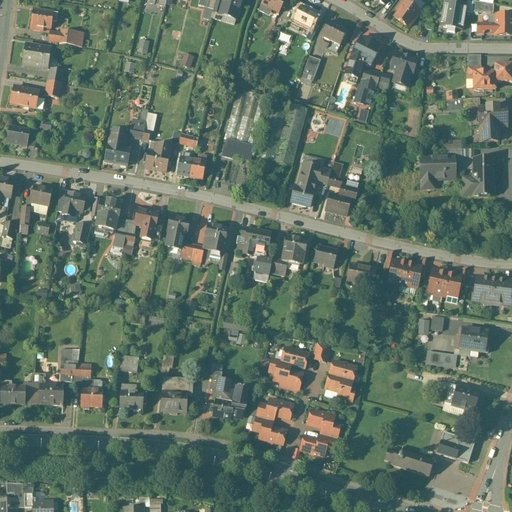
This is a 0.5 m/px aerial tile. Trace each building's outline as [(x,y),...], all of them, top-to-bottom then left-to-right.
[(199,0),(198,6),(213,11),(216,0),(199,0)] [(222,0),(216,0),(213,11),(212,13),(218,15),(222,0)] [(222,0),(218,15),(236,20),(242,0),(222,0)] [(285,0),(284,0),(263,0),(261,5),(278,14),(285,0)] [(404,0),(418,11),(422,7),(413,0),(404,0)] [(419,13),(402,1),(395,11),(398,13),(394,18),(408,28),(419,13)] [(493,5),(473,2),(472,13),(493,14),(493,5)] [(441,3),(438,33),(465,36),(468,6),(441,3)] [(317,16),(300,8),(293,22),(310,30),(317,16)] [(58,14),(33,11),(30,27),(30,30),(42,32),(43,29),(51,30),(52,23),(56,23),(58,14)] [(511,30),(511,16),(488,16),(488,25),(482,25),(482,34),(476,34),(476,35),(481,35),(481,36),(483,36),(483,35),(494,35),(494,36),(511,36),(511,30)] [(328,22),(321,37),(340,47),(347,32),(328,22)] [(280,30),(273,27),(269,39),(276,42),(280,30)] [(60,34),(49,32),(48,42),(59,43),(60,34)] [(82,35),(60,32),(60,34),(59,43),(59,45),(80,49),(82,35)] [(313,40),(308,38),(303,49),(309,51),(313,40)] [(380,48),(360,38),(351,58),(347,70),(360,74),(363,64),(371,68),(380,48)] [(147,53),(149,41),(139,39),(137,51),(147,53)] [(50,50),(25,46),(22,66),(47,70),(50,50)] [(417,61),(395,54),(390,71),(396,72),(393,82),(407,87),(410,77),(411,77),(417,61)] [(192,58),(185,55),(181,66),(188,69),(192,58)] [(480,56),(467,56),(467,69),(480,69),(480,56)] [(320,61),(309,57),(303,74),(314,78),(320,61)] [(133,73),(135,63),(126,62),(124,71),(133,73)] [(511,65),(494,66),(494,79),(494,83),(495,83),(511,83),(511,65)] [(63,72),(50,70),(47,82),(61,85),(63,72)] [(379,75),(365,71),(363,81),(371,84),(369,91),(375,93),(376,88),(379,75)] [(390,77),(380,74),(379,75),(376,88),(386,91),(390,77)] [(494,79),(473,79),(473,90),(495,90),(495,83),(494,83),(494,79)] [(363,81),(361,81),(354,103),(365,106),(369,91),(371,84),(363,81)] [(61,85),(47,82),(45,97),(58,100),(61,85)] [(38,93),(14,88),(10,105),(34,110),(38,93)] [(269,98),(237,90),(224,140),(228,141),(237,143),(255,148),(269,98)] [(479,99),(461,100),(461,108),(479,106),(479,99)] [(307,110),(271,100),(258,149),(255,148),(253,156),(256,156),(255,158),(291,167),(307,110)] [(505,107),(478,109),(479,129),(497,128),(506,128),(505,107)] [(361,109),(358,121),(366,122),(368,111),(361,109)] [(156,116),(147,114),(145,123),(142,141),(148,142),(150,132),(153,133),(156,116)] [(326,126),(333,129),(337,119),(329,117),(326,126)] [(145,123),(133,121),(129,138),(142,141),(145,123)] [(51,124),(41,122),(40,130),(50,132),(51,124)] [(30,131),(9,128),(6,145),(27,149),(30,131)] [(497,128),(480,129),(481,143),(498,142),(497,128)] [(128,135),(111,132),(108,146),(105,163),(126,167),(129,150),(125,149),(128,135)] [(198,140),(188,138),(188,137),(181,135),(179,145),(189,147),(188,152),(194,153),(198,140)] [(237,143),(228,141),(224,156),(241,161),(242,154),(235,152),(237,143)] [(150,143),(148,152),(144,169),(144,170),(153,172),(154,171),(165,174),(169,156),(171,147),(150,143)] [(255,148),(237,143),(235,152),(242,154),(253,157),(253,156),(255,148)] [(454,150),(442,151),(442,158),(458,158),(458,164),(462,164),(462,161),(461,150),(454,150)] [(189,155),(181,153),(176,176),(189,179),(193,162),(188,161),(189,155)] [(206,158),(198,156),(197,162),(193,162),(189,179),(202,181),(206,158)] [(458,164),(458,158),(442,158),(420,159),(420,181),(421,181),(421,187),(424,190),(430,190),(433,187),(433,181),(454,181),(454,174),(461,174),(462,172),(462,170),(472,170),(472,163),(473,163),(473,160),(462,161),(462,164),(458,164)] [(493,196),(493,162),(473,163),(472,163),(472,170),(472,179),(462,179),(463,197),(473,196),(473,197),(493,196)] [(321,169),(304,164),(298,189),(295,188),(291,203),(309,208),(313,193),(313,192),(315,186),(313,186),(314,183),(313,182),(315,173),(320,175),(321,169)] [(331,172),(329,177),(327,186),(339,189),(342,180),(336,179),(340,166),(333,164),(331,172)] [(331,172),(321,169),(320,175),(315,173),(313,182),(314,183),(327,186),(329,177),(331,172)] [(13,183),(0,180),(0,207),(1,208),(3,198),(10,200),(13,183)] [(51,191),(34,187),(30,204),(48,209),(51,191)] [(339,198),(330,195),(325,212),(346,218),(350,201),(354,202),(357,191),(344,188),(343,194),(340,193),(339,198)] [(68,193),(59,191),(57,212),(62,213),(67,195),(68,195),(68,193)] [(68,195),(67,195),(62,213),(62,215),(66,216),(72,218),(72,217),(71,217),(72,212),(78,213),(79,213),(79,211),(82,212),(85,200),(82,200),(82,198),(68,195)] [(100,202),(93,201),(92,214),(98,215),(100,202)] [(120,206),(101,202),(98,215),(97,218),(117,222),(120,206)] [(28,226),(30,209),(22,208),(20,225),(28,226)] [(158,214),(138,210),(137,213),(135,213),(133,222),(135,223),(135,226),(143,228),(141,239),(152,241),(154,230),(155,227),(158,214)] [(78,213),(72,212),(71,217),(72,217),(72,218),(66,216),(65,222),(73,224),(76,222),(78,213)] [(189,221),(171,217),(167,233),(168,233),(166,245),(182,248),(184,237),(186,237),(189,221)] [(117,222),(97,218),(95,228),(113,232),(114,229),(115,229),(117,222)] [(15,225),(5,223),(2,238),(11,240),(15,225)] [(49,227),(37,224),(36,232),(47,235),(49,227)] [(90,229),(75,225),(72,242),(86,245),(90,229)] [(227,229),(208,225),(205,241),(223,245),(227,229)] [(162,228),(155,227),(154,230),(152,241),(159,243),(162,228)] [(271,234),(243,229),(241,239),(245,239),(244,245),(244,246),(242,255),(257,258),(257,257),(266,259),(271,234)] [(125,234),(116,232),(112,248),(119,249),(121,241),(124,242),(125,234)] [(135,236),(125,234),(124,242),(134,244),(135,236)] [(306,241),(287,238),(282,262),(287,263),(301,266),(306,241)] [(194,247),(183,245),(180,259),(191,261),(194,247)] [(204,249),(194,247),(191,261),(201,263),(204,249)] [(324,250),(318,248),(314,263),(326,266),(326,268),(333,270),(337,253),(330,251),(324,249),(324,250)] [(225,271),(227,254),(221,253),(219,270),(225,271)] [(266,259),(257,257),(257,258),(254,271),(269,274),(271,260),(266,259)] [(282,262),(271,260),(269,274),(284,277),(287,263),(282,262)] [(403,264),(392,262),(392,265),(391,270),(388,284),(402,287),(407,264),(403,263),(403,264)] [(411,264),(407,264),(402,287),(416,290),(419,277),(420,271),(421,268),(410,266),(411,264)] [(350,265),(346,284),(362,287),(361,289),(371,291),(376,269),(367,268),(367,269),(350,265)] [(439,273),(432,272),(432,274),(431,279),(428,293),(434,294),(433,296),(441,298),(440,303),(440,304),(447,272),(440,270),(439,273)] [(454,273),(447,272),(440,304),(442,298),(450,299),(450,298),(456,299),(459,286),(460,280),(461,278),(454,276),(454,273)] [(473,278),(467,277),(465,287),(471,289),(473,278)] [(511,282),(476,278),(474,291),(473,291),(473,292),(474,293),(473,301),(472,300),(471,302),(510,306),(510,305),(509,305),(510,297),(511,297),(511,296),(510,296),(511,287),(511,282)] [(334,279),(331,292),(338,293),(341,280),(334,279)] [(247,333),(249,320),(224,316),(222,328),(230,329),(228,341),(246,343),(247,333)] [(444,320),(432,318),(430,331),(442,333),(444,320)] [(428,322),(419,322),(419,335),(428,336),(428,322)] [(487,333),(462,329),(460,351),(470,352),(478,353),(484,354),(484,353),(487,354),(489,346),(485,345),(487,333)] [(323,346),(317,345),(312,360),(319,362),(323,346)] [(330,347),(323,346),(319,362),(326,364),(330,347)] [(298,351),(295,350),(292,351),(284,349),(281,363),(291,366),(304,369),(308,356),(300,353),(298,351)] [(457,357),(427,353),(425,366),(455,370),(457,357)] [(171,357),(163,356),(158,385),(164,386),(164,381),(168,381),(171,357)] [(465,358),(459,358),(457,370),(466,372),(467,363),(465,362),(465,358)] [(281,363),(272,361),(270,367),(276,369),(289,373),(290,372),(291,366),(281,363)] [(76,362),(61,362),(60,376),(76,377),(76,362)] [(91,363),(76,362),(76,377),(90,378),(91,363)] [(340,365),(332,363),(329,376),(352,382),(356,369),(348,367),(346,364),(343,363),(340,365)] [(205,367),(196,366),(194,380),(202,382),(205,367)] [(289,373),(276,369),(273,382),(280,384),(279,388),(297,393),(298,392),(297,392),(298,389),(299,389),(299,388),(298,388),(301,376),(302,376),(290,372),(289,373)] [(221,375),(213,374),(210,390),(217,392),(218,392),(220,380),(221,375)] [(63,387),(44,387),(44,376),(32,375),(31,386),(32,386),(31,405),(52,406),(52,407),(63,407),(63,387)] [(352,382),(329,376),(325,390),(338,394),(348,396),(348,395),(352,382)] [(168,381),(164,381),(164,386),(164,387),(163,394),(162,394),(161,412),(169,413),(169,415),(177,416),(177,413),(185,414),(186,397),(190,397),(190,389),(191,389),(191,382),(185,382),(186,380),(184,380),(184,382),(168,381)] [(231,382),(220,380),(218,392),(217,392),(215,401),(227,403),(231,382)] [(90,382),(82,381),(81,391),(90,391),(90,382)] [(11,383),(2,382),(1,405),(23,406),(23,404),(24,389),(23,389),(11,388),(11,383)] [(31,386),(23,386),(23,389),(24,389),(23,404),(31,405),(32,386),(31,386)] [(478,394),(457,388),(451,407),(473,413),(478,394)] [(81,391),(80,408),(82,408),(82,410),(89,411),(89,409),(101,409),(102,392),(90,391),(81,391)] [(143,394),(120,393),(119,410),(132,411),(132,413),(140,413),(140,411),(142,411),(142,406),(146,406),(146,394),(143,394)] [(246,395),(235,393),(233,404),(234,404),(232,414),(242,416),(246,395)] [(348,396),(338,394),(337,400),(351,404),(353,397),(348,395),(348,396)] [(215,401),(212,418),(231,421),(232,414),(234,404),(233,404),(227,403),(215,401)] [(283,402),(279,401),(277,403),(269,401),(266,413),(274,416),(289,420),(292,407),(284,405),(283,402)] [(266,413),(258,411),(256,418),(272,422),(274,416),(266,413)] [(325,414),(321,413),(318,414),(311,412),(307,425),(322,429),(330,432),(330,431),(334,418),(326,416),(325,414)] [(272,422),(256,418),(254,425),(262,427),(270,429),(271,429),(272,422)] [(270,429),(262,427),(259,440),(266,442),(268,444),(271,445),(274,444),(282,446),(285,433),(271,429),(270,429)] [(338,433),(330,431),(330,432),(322,429),(320,436),(336,440),(338,433)] [(474,444),(443,434),(437,454),(467,464),(474,444)] [(336,440),(320,436),(318,442),(327,444),(327,445),(334,447),(336,440)] [(318,442),(304,438),(300,452),(308,454),(309,456),(313,457),(315,456),(323,458),(327,445),(327,444),(318,442)] [(433,463),(394,450),(394,453),(387,451),(384,461),(390,463),(389,466),(428,479),(433,463)] [(22,485),(14,485),(14,500),(16,500),(16,509),(22,509),(22,485)] [(33,486),(22,485),(22,509),(32,509),(32,502),(33,502),(33,486)] [(14,500),(0,500),(0,511),(16,511),(16,509),(16,500),(14,500)] [(52,511),(53,502),(33,502),(32,502),(32,509),(32,511),(52,511)]
